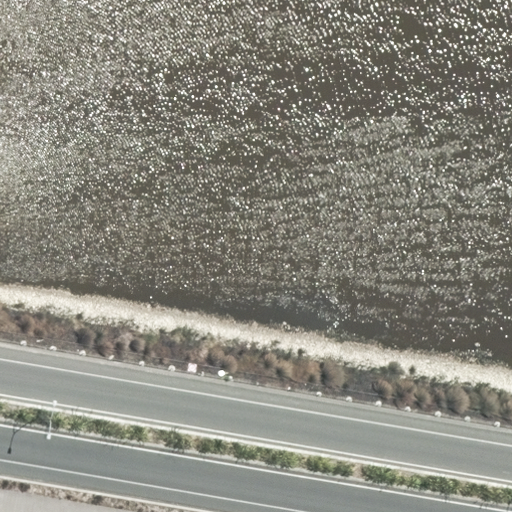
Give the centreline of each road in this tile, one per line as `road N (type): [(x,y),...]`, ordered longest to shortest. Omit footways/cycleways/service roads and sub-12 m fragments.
road 1 (tertiary): [(0,375),(511,462)]
road 2 (tertiary): [(394,511),(0,441)]
